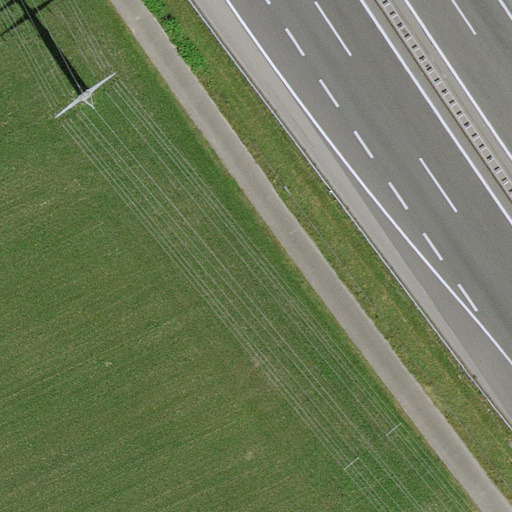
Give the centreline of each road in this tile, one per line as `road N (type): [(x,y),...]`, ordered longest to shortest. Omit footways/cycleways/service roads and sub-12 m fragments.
road 1 (track): [(500,511),(338,304),(134,0)]
road 2 (motorway): [(305,0),(511,285)]
